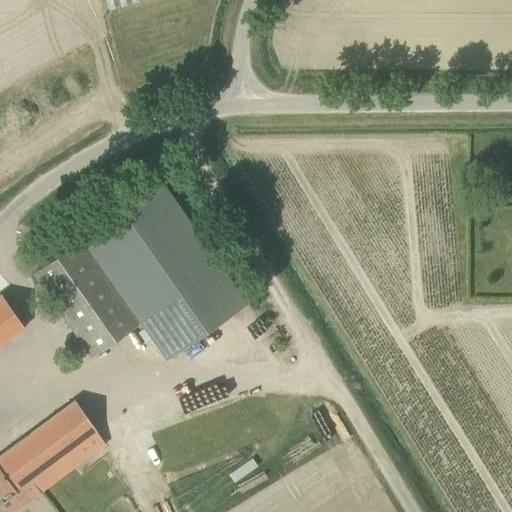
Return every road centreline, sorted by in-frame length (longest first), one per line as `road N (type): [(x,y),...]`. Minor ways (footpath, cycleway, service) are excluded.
road 1 (track): [(414,511),(191,117)]
road 2 (unclassified): [(0,261),(90,175),(151,135),(245,101)]
road 3 (unclassified): [(511,108),(245,101)]
